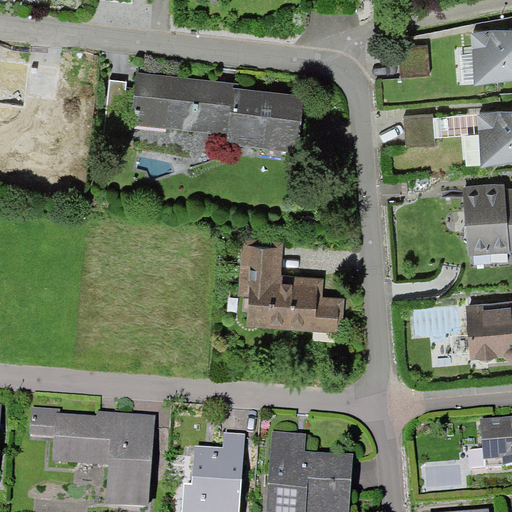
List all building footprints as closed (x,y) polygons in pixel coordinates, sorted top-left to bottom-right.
[(511,26),(475,29),(478,73),(511,71),(511,26)] [(0,106),(26,110),(32,60),(0,56),(0,106)] [(298,144),(302,95),(235,88),(236,83),(140,73),(134,118),(229,128),(228,135),(298,144)] [(511,108),(482,110),(484,153),(511,151),(511,108)] [(503,184),(466,186),(469,223),(465,228),(465,234),(471,239),(472,249),(508,246),(504,190),(503,184)] [(249,292),(247,322),(340,329),(342,296),(321,294),(323,277),(280,274),(283,239),(248,236),(243,291),(249,292)] [(511,300),(470,304),(473,349),(479,349),(480,354),(485,358),(493,358),(497,354),(496,349),(507,348),(508,352),(511,356),(511,300)] [(148,508),(154,418),(98,414),(98,419),(57,416),(54,459),(110,463),(107,505),(148,508)] [(472,451),(473,465),(511,461),(511,421),(483,424),(485,450),(472,451)] [(239,511),(245,435),(225,433),(224,445),(195,443),(191,493),(185,492),(183,511),(239,511)] [(307,438),(275,435),(267,511),(346,511),(351,461),(305,457),(307,438)]
